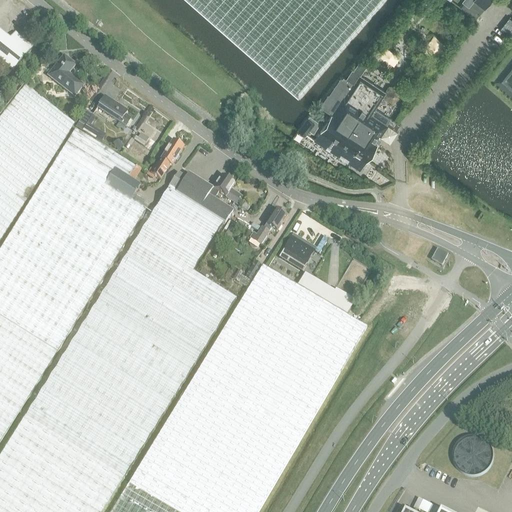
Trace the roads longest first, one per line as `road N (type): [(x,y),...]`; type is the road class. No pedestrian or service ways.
road 1 (tertiary): [(35,0),(201,130),(307,200)]
road 2 (primary): [(511,293),(413,388),(325,511)]
road 3 (unclassified): [(447,284),(342,425),(291,511)]
road 4 (primary): [(352,511),(423,407),(511,320)]
road 5 (unclassified): [(373,511),(438,423),(511,372)]
road 6 (tertiary): [(475,242),(380,208),(307,200)]
road 7 (tertiary): [(307,200),(401,226),(466,256)]
